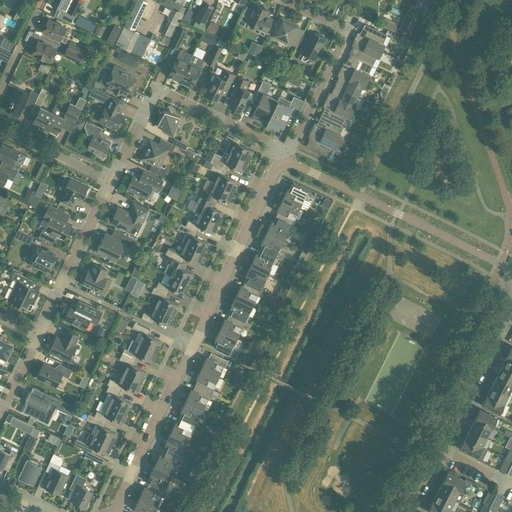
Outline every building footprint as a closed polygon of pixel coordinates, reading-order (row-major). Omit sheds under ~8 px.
[(60,10),(65,0),(54,0),(52,5),(60,10)] [(65,0),(60,10),(65,12),(66,11),(74,16),(75,16),(83,1),(81,0),(65,0)] [(136,0),(115,45),(140,57),(149,39),(135,31),(148,2),(144,1),(144,0),(136,0)] [(170,0),(168,5),(179,10),(183,0),(170,0)] [(204,2),(194,21),(204,25),(213,6),(204,2)] [(272,18),(266,15),(268,11),(254,4),(251,10),(245,7),(238,23),(244,26),(246,22),(256,26),(253,31),(264,36),(272,18)] [(21,8),(16,20),(23,23),(28,11),(21,8)] [(334,8),(331,14),(340,18),(343,12),(334,8)] [(161,34),(172,40),(184,15),(174,9),(161,34)] [(409,10),(400,28),(409,32),(418,14),(409,10)] [(66,13),(63,19),(71,23),(74,16),(66,11),(66,13)] [(88,20),(79,16),(75,24),(85,29),(88,20)] [(278,23),(273,34),(280,37),(279,40),(289,45),(290,42),(296,45),(302,33),(297,31),(298,28),(295,26),(296,24),(284,18),(281,24),(278,23)] [(42,32),(60,41),(60,40),(65,42),(67,37),(63,35),(66,28),(48,19),(42,32)] [(398,24),(391,21),(388,29),(394,32),(398,24)] [(209,23),(206,29),(215,33),(218,27),(209,23)] [(107,41),(113,44),(120,28),(115,25),(107,41)] [(354,39),(382,52),(385,45),(382,44),(386,36),(378,31),(378,30),(374,29),(364,25),(360,34),(357,32),(354,39)] [(94,35),(100,37),(103,29),(98,27),(94,35)] [(186,31),(179,28),(170,45),(177,49),(186,31)] [(319,33),(317,34),(309,30),(299,52),(301,52),(298,58),(304,61),(308,60),(309,56),(316,60),(326,39),(324,38),(323,35),(319,33)] [(212,36),(209,43),(215,45),(221,48),(224,42),(212,36)] [(378,58),(382,52),(354,39),(351,45),(354,47),(350,55),(372,66),(376,57),(378,58)] [(257,57),(262,45),(252,40),(247,52),(257,57)] [(38,41),(32,54),(35,55),(35,56),(45,61),(46,60),(50,62),(56,50),(38,41)] [(85,51),(69,43),(66,49),(82,57),(85,51)] [(214,66),(222,48),(221,48),(215,45),(206,63),(214,66)] [(9,52),(0,47),(0,58),(5,61),(9,52)] [(66,49),(63,55),(80,63),(82,57),(66,49)] [(186,53),(180,50),(168,76),(179,82),(188,63),(182,60),(186,53)] [(204,61),(198,59),(198,58),(192,55),(188,63),(179,82),(191,88),(204,61)] [(368,74),(372,66),(350,55),(346,64),(343,63),(340,69),(367,82),(370,76),(368,74)] [(114,66),(112,69),(107,66),(100,82),(105,84),(104,85),(114,90),(113,92),(119,95),(120,93),(131,98),(137,87),(133,84),(136,78),(129,75),(130,73),(114,66)] [(364,89),(367,82),(340,69),(337,75),(340,77),(335,85),(357,96),(361,87),(364,89)] [(217,100),(222,89),(228,91),(236,76),(223,70),(220,77),(215,75),(215,76),(214,75),(212,76),(210,79),(211,81),(212,81),(209,87),(208,86),(203,95),(209,98),(209,96),(217,100)] [(291,74),(288,81),(298,86),(301,79),(291,74)] [(250,93),(249,92),(249,91),(245,89),(248,82),(236,76),(228,91),(234,94),(229,105),(236,109),(235,111),(241,113),(245,104),(244,103),(247,97),(248,98),(249,98),(251,94),(250,93)] [(98,90),(101,83),(96,80),(93,87),(98,90)] [(268,121),(277,100),(266,94),(271,84),(263,80),(254,98),(259,101),(252,116),(261,121),(262,118),(267,121),(268,121)] [(353,112),(356,106),(353,104),(357,96),(335,85),(331,94),(329,93),(325,99),(353,112)] [(16,88),(5,109),(19,116),(24,105),(31,108),(37,94),(31,90),(29,94),(16,88)] [(32,122),(44,128),(52,112),(40,107),(48,90),(42,88),(30,112),(36,115),(32,122)] [(76,104),(81,107),(86,98),(81,95),(76,104)] [(277,100),(268,121),(267,121),(266,123),(278,129),(279,126),(282,128),(288,115),(295,118),(303,101),(293,96),(291,101),(279,96),(277,100)] [(121,123),(121,121),(123,115),(119,113),(123,104),(110,98),(106,107),(105,107),(98,121),(116,130),(117,128),(119,128),(121,123)] [(374,104),(380,106),(383,99),(381,98),(380,101),(376,99),(374,104)] [(350,119),(353,112),(325,99),(322,106),(325,107),(321,116),(343,126),(347,117),(350,119)] [(75,121),(81,109),(77,106),(70,103),(64,116),(75,121)] [(60,127),(64,118),(58,115),(60,111),(59,109),(54,107),(52,112),(44,128),(57,134),(59,129),(60,129),(61,127),(60,127)] [(178,132),(180,128),(179,128),(178,124),(181,118),(172,114),(170,110),(166,111),(164,110),(164,112),(160,113),(161,117),(157,127),(166,131),(167,135),(171,134),(173,134),(174,133),(178,132)] [(375,116),(369,113),(366,119),(372,122),(375,116)] [(339,134),(343,126),(321,116),(317,124),(314,123),(311,129),(338,142),(341,136),(339,134)] [(84,121),(77,117),(75,121),(74,124),(81,128),(84,121)] [(86,148),(104,156),(108,148),(110,147),(109,145),(110,142),(100,137),(99,134),(102,128),(86,121),(84,126),(89,142),(86,148)] [(338,142),(311,129),(308,136),(311,137),(306,146),(315,150),(319,154),(320,153),(328,156),(332,147),(335,149),(338,142)] [(241,139),(227,132),(225,138),(229,141),(225,150),(229,152),(247,161),(249,157),(251,158),(253,152),(252,151),(238,144),(241,139)] [(172,152),(175,145),(172,144),(161,138),(157,145),(150,141),(145,152),(144,152),(140,159),(147,162),(148,161),(152,163),(149,171),(162,177),(166,169),(159,166),(167,150),(172,152)] [(174,138),(172,144),(175,145),(185,150),(187,145),(174,138)] [(1,144),(0,146),(0,157),(3,159),(8,162),(6,166),(17,172),(22,163),(26,156),(19,152),(1,144)] [(247,161),(229,152),(225,150),(222,156),(215,153),(210,162),(213,163),(222,167),(226,169),(229,164),(242,171),(243,170),(244,171),(247,166),(245,165),(247,161)] [(219,174),(222,167),(213,163),(210,169),(219,174)] [(0,184),(3,186),(9,189),(13,181),(17,183),(22,174),(17,172),(6,166),(3,171),(0,169),(0,184)] [(222,167),(219,174),(214,183),(224,187),(232,192),(234,188),(236,188),(239,183),(237,182),(224,175),(226,169),(222,167)] [(150,189),(157,192),(162,180),(143,171),(140,177),(134,174),(127,189),(146,198),(150,189)] [(43,174),(38,172),(34,180),(40,182),(43,174)] [(88,190),(87,188),(88,185),(70,177),(64,190),(65,191),(60,201),(72,207),(77,197),(82,199),(83,196),(85,195),(88,190)] [(202,189),(200,195),(211,201),(215,202),(218,197),(228,202),(228,201),(229,202),(232,196),(230,196),(232,192),(224,187),(214,183),(207,180),(202,189)] [(176,184),(173,191),(178,194),(181,187),(176,184)] [(282,200),(299,208),(304,198),(305,199),(308,192),(291,184),(289,190),(287,189),(282,200)] [(192,210),(200,214),(218,222),(220,218),(221,219),(224,214),(222,213),(222,212),(213,208),(215,202),(211,201),(200,195),(192,210)] [(35,208),(39,198),(34,196),(30,205),(35,208)] [(331,200),(325,197),(321,205),(327,208),(331,200)] [(294,218),(299,208),(282,200),(277,210),(278,211),(276,217),(293,225),(296,219),(294,218)] [(136,235),(143,220),(148,210),(133,203),(128,213),(118,208),(111,222),(132,233),(136,235)] [(64,239),(71,224),(65,221),(68,215),(49,205),(43,217),(49,220),(44,229),(40,237),(52,242),(55,236),(63,240),(64,239)] [(185,226),(197,231),(199,226),(213,232),(215,233),(217,227),(216,226),(218,222),(200,214),(195,223),(188,220),(185,226)] [(290,231),(293,225),(276,217),(273,222),(271,221),(266,232),(284,240),(288,230),(290,231)] [(197,231),(185,226),(180,223),(178,227),(177,229),(186,233),(181,243),(185,245),(203,253),(205,249),(206,250),(209,245),(207,244),(208,243),(194,237),(197,231)] [(15,237),(29,244),(33,237),(18,230),(15,237)] [(114,230),(111,236),(106,233),(97,252),(115,261),(123,243),(127,245),(128,247),(133,245),(136,240),(114,230)] [(284,240),(266,232),(261,243),(263,244),(260,249),(282,259),(285,253),(279,251),(284,240)] [(201,257),(203,253),(185,245),(180,254),(168,248),(165,254),(168,256),(182,262),(184,257),(198,263),(200,263),(203,258),(201,257)] [(39,267),(49,271),(56,256),(52,254),(53,252),(47,249),(46,251),(37,247),(36,250),(34,249),(27,263),(38,268),(39,267)] [(281,260),(282,259),(260,249),(258,255),(256,254),(251,265),(268,273),(273,263),(274,264),(277,258),(281,260)] [(187,264),(182,262),(168,256),(166,262),(168,263),(163,272),(170,275),(188,284),(190,280),(192,281),(194,275),(193,275),(193,274),(184,270),(187,264)] [(91,288),(88,293),(102,300),(105,294),(100,292),(106,278),(104,277),(107,270),(94,264),(90,271),(88,270),(86,274),(84,273),(81,280),(83,281),(82,283),(91,288)] [(251,265),(246,275),(247,276),(245,282),(262,290),(265,284),(263,283),(268,273),(251,265)] [(25,308),(30,310),(39,291),(28,286),(31,280),(15,272),(11,279),(17,281),(8,300),(23,307),(23,308),(25,309),(25,308)] [(186,288),(188,284),(170,275),(166,285),(158,281),(156,287),(167,293),(170,288),(183,294),(184,294),(185,294),(188,289),(186,288)] [(134,285),(137,280),(137,279),(131,276),(128,282),(134,285)] [(288,276),(285,281),(291,284),(294,278),(288,276)] [(144,284),(137,280),(134,285),(134,286),(141,289),(144,284)] [(259,296),(262,290),(245,282),(242,287),(240,286),(235,297),(252,305),(257,295),(259,296)] [(155,306),(173,315),(175,311),(177,312),(179,306),(178,306),(178,305),(164,298),(167,293),(156,287),(154,286),(151,293),(160,297),(155,306)] [(248,315),(252,305),(235,297),(230,308),(232,309),(229,314),(250,324),(251,324),(246,322),(249,316),(248,315)] [(96,324),(101,312),(78,301),(75,307),(71,305),(64,319),(84,329),(88,320),(96,324)] [(171,319),(173,315),(155,306),(151,316),(144,312),(141,318),(152,324),(155,318),(169,325),(169,324),(170,325),(173,320),(171,319)] [(248,331),(250,324),(229,314),(226,320),(225,319),(220,329),(237,338),(242,328),(248,331)] [(116,328),(123,332),(129,320),(121,316),(116,328)] [(138,343),(156,351),(158,347),(159,348),(162,343),(160,342),(161,341),(147,335),(150,329),(134,322),(132,328),(142,333),(138,343)] [(69,361),(73,353),(76,354),(78,349),(75,348),(76,347),(74,346),(79,336),(66,329),(61,339),(56,337),(49,351),(69,361)] [(232,348),(237,338),(220,329),(214,340),(216,341),(213,347),(230,355),(232,352),(234,349),(232,348)] [(0,357),(6,360),(13,346),(0,340),(0,338),(2,335),(0,334),(0,357)] [(154,355),(156,351),(138,343),(133,352),(124,348),(121,354),(135,360),(137,355),(151,361),(153,361),(156,356),(154,355)] [(219,377),(224,366),(225,367),(226,364),(229,365),(231,361),(228,360),(228,361),(211,352),(208,358),(206,357),(201,368),(219,377)] [(123,373),(141,382),(143,378),(145,379),(147,373),(146,373),(146,372),(132,365),(135,360),(121,354),(119,360),(128,364),(123,373)] [(511,359),(506,356),(501,366),(511,371),(511,359)] [(61,375),(68,378),(72,370),(59,364),(57,370),(43,363),(36,378),(55,387),(61,375)] [(496,376),(511,383),(511,371),(501,366),(496,376)] [(214,387),(219,377),(201,368),(196,379),(198,380),(195,385),(212,393),(214,390),(215,387),(214,387)] [(139,386),(141,382),(123,373),(119,383),(110,379),(107,384),(108,385),(120,391),(123,385),(136,392),(137,391),(138,392),(141,387),(139,386)] [(511,383),(496,376),(491,385),(508,394),(511,387),(511,383)] [(117,396),(120,391),(108,385),(106,391),(113,395),(108,404),(126,413),(128,409),(130,410),(133,404),(131,403),(117,396)] [(209,399),(211,397),(212,393),(195,385),(192,391),(191,390),(186,401),(203,409),(208,399),(209,399)] [(487,395),(504,404),(508,394),(491,385),(487,395)] [(68,423),(75,407),(46,393),(43,399),(29,392),(26,400),(28,401),(23,411),(41,420),(49,402),(56,405),(55,408),(67,414),(62,423),(67,425),(68,423)] [(499,414),(504,404),(487,395),(481,405),(499,414)] [(180,418),(197,426),(200,420),(198,419),(203,409),(186,401),(180,411),(182,412),(180,418)] [(124,417),(126,413),(108,404),(104,414),(97,410),(94,416),(105,422),(108,416),(122,423),(122,422),(123,423),(126,418),(124,417)] [(474,419),(491,427),(496,418),(480,409),(474,419)] [(105,422),(94,416),(88,413),(85,420),(98,426),(94,435),(112,444),(114,440),(115,440),(118,435),(116,434),(103,427),(105,422)] [(9,423),(31,433),(34,427),(34,426),(13,416),(9,423)] [(194,432),(197,426),(180,418),(177,423),(175,422),(170,433),(187,441),(192,431),(194,432)] [(469,428),(486,437),(491,427),(474,419),(469,428)] [(29,453),(37,438),(36,437),(39,430),(34,427),(23,450),(29,453)] [(464,438),(482,447),(486,437),(469,428),(464,438)] [(60,438),(50,433),(47,440),(57,444),(60,438)] [(110,448),(112,444),(94,435),(89,433),(85,442),(76,438),(74,444),(87,451),(84,456),(101,464),(104,459),(91,453),(93,447),(107,454),(107,453),(109,454),(111,448),(110,448)] [(183,451),(187,441),(170,433),(165,444),(167,444),(164,450),(181,458),(183,454),(184,452),(183,451)] [(464,438),(459,448),(476,456),(475,458),(481,462),(487,449),(482,447),(464,438)] [(207,441),(204,448),(208,451),(211,445),(212,444),(207,441)] [(0,444),(0,468),(2,469),(3,466),(8,468),(16,452),(17,450),(11,447),(12,446),(10,445),(10,444),(9,443),(8,444),(4,443),(3,446),(0,444)] [(180,461),(181,458),(164,450),(161,456),(160,455),(154,465),(172,474),(177,464),(178,464),(180,461)] [(51,473),(45,487),(45,488),(45,490),(50,493),(51,492),(52,491),(59,494),(68,475),(58,470),(62,462),(61,457),(53,454),(45,471),(51,473)] [(510,461),(505,458),(499,471),(504,473),(510,461)] [(18,477),(33,484),(42,466),(26,459),(18,477)] [(151,477),(148,483),(170,493),(170,492),(166,490),(168,485),(167,484),(172,474),(154,465),(149,476),(151,477)] [(442,482),(459,490),(463,484),(468,486),(471,481),(465,478),(464,480),(447,472),(442,482)] [(81,507),(84,509),(87,508),(89,505),(88,501),(92,492),(82,487),(86,478),(76,473),(71,485),(75,487),(69,499),(80,504),(81,507)] [(190,474),(187,480),(193,482),(195,477),(190,474)] [(464,493),(459,490),(442,482),(437,491),(454,500),(455,500),(459,502),(464,493)] [(139,498),(156,506),(161,496),(167,499),(170,493),(148,483),(146,488),(144,487),(139,498)] [(494,493),(489,490),(482,502),(484,503),(488,505),(494,493)] [(449,510),(454,500),(437,491),(432,501),(449,510)] [(489,509),(496,511),(503,497),(497,494),(489,509)] [(134,511),(153,511),(156,506),(139,498),(134,509),(136,509),(134,511)] [(453,511),(449,510),(432,501),(427,511),(429,511),(453,511)]
